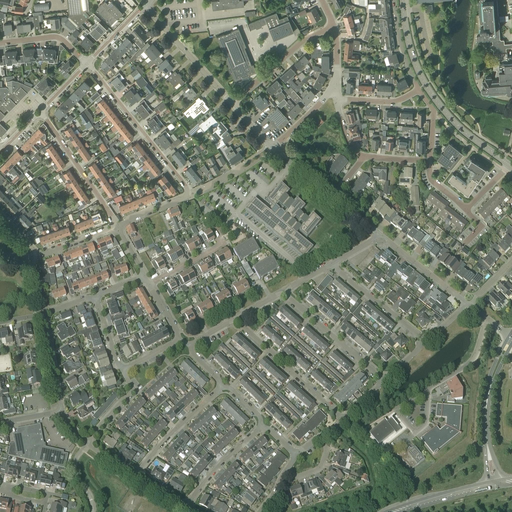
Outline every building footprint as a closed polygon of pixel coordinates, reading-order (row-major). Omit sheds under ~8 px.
[(66,0),(69,16),(79,26),(89,16),(85,11),(85,10),(89,10),(87,0),(66,0)] [(220,0),(221,2),(211,3),(212,9),(244,6),(243,0),(220,0)] [(344,5),(341,0),(332,0),(333,2),(334,2),(337,8),(344,5)] [(380,8),(389,7),(388,0),(380,0),(381,4),(375,4),(368,4),(368,8),(369,8),(376,8),(380,8)] [(511,56),(508,57),(508,53),(507,52),(506,48),(508,48),(508,44),(505,44),(504,41),(503,40),(501,40),(500,39),(499,28),(499,27),(500,25),(499,24),(499,22),(498,15),(497,0),(478,0),(481,35),(476,36),(477,36),(476,39),(477,39),(476,43),(481,44),(481,42),(492,41),(493,44),(491,45),(491,49),(493,49),(494,51),(493,52),(496,55),(497,55),(498,63),(495,63),(493,69),(497,70),(495,76),(496,77),(495,79),(492,79),(492,77),(485,78),(486,80),(483,80),(484,85),(486,85),(487,93),(500,92),(507,92),(507,91),(509,93),(511,93),(511,92),(511,56)] [(113,4),(111,1),(108,4),(105,1),(95,11),(110,25),(123,13),(114,3),(113,4)] [(13,5),(13,4),(10,3),(9,5),(8,4),(8,5),(2,4),(0,11),(7,12),(8,7),(11,8),(11,9),(12,9),(11,12),(15,13),(23,13),(23,7),(15,7),(15,5),(13,5)] [(425,13),(432,12),(432,5),(424,5),(425,13)] [(290,16),(299,12),(296,7),(292,9),(289,11),(287,6),(286,7),(290,16)] [(349,14),(351,10),(349,9),(350,8),(346,6),(343,12),(347,14),(347,13),(349,14)] [(369,8),(369,12),(379,12),(379,17),(390,16),(389,7),(380,8),(376,8),(369,8)] [(320,18),(315,8),(307,12),(305,10),(298,13),(300,17),(307,13),(312,22),(320,18)] [(276,13),(248,24),(251,30),(267,23),(273,40),(293,32),(287,16),(279,19),(276,13)] [(345,22),(357,19),(361,18),(360,15),(354,17),(353,14),(350,14),(343,16),(345,22)] [(24,31),(23,24),(20,24),(20,20),(17,20),(16,15),(13,16),(14,21),(16,20),(17,32),(24,31)] [(26,23),(23,24),(24,31),(31,30),(30,23),(34,23),(33,16),(29,17),(29,18),(26,19),(26,23)] [(76,26),(66,17),(63,17),(59,18),(46,19),(47,23),(51,23),(51,28),(60,27),(60,26),(63,26),(70,32),(76,26)] [(379,27),(391,25),(390,17),(382,18),(379,19),(379,23),(379,26),(379,27)] [(101,34),(106,29),(106,30),(107,29),(104,27),(105,24),(99,18),(97,20),(99,22),(94,27),(101,34)] [(347,28),(360,24),(359,21),(358,21),(357,19),(345,22),(347,28)] [(360,24),(347,28),(348,34),(355,31),(362,30),(364,23),(360,24)] [(12,32),(11,24),(4,25),(5,33),(9,32),(9,31),(12,31),(12,32)] [(101,34),(94,27),(92,25),(90,28),(91,30),(90,32),(87,29),(85,31),(88,34),(91,37),(93,36),(97,39),(96,38),(101,34),(102,34),(101,34)] [(382,34),(392,33),(391,25),(379,27),(380,31),(381,31),(381,34),(382,34)] [(141,49),(141,48),(145,44),(143,41),(147,38),(137,27),(132,32),(139,40),(136,43),(141,49)] [(245,43),(239,28),(231,31),(224,34),(216,37),(228,66),(227,66),(230,74),(231,74),(234,81),(241,78),(241,79),(250,76),(250,75),(250,76),(249,75),(256,72),(253,64),(251,65),(250,63),(251,63),(245,47),(244,47),(242,44),(245,43)] [(76,37),(81,33),(77,29),(72,34),(76,37)] [(371,33),(371,32),(366,31),(366,32),(363,39),(368,41),(371,33)] [(381,42),(393,41),(392,33),(382,34),(381,34),(382,38),(380,38),(381,42)] [(95,41),(91,37),(88,34),(80,42),(88,49),(93,43),(95,41)] [(122,42),(128,48),(133,43),(127,38),(122,42)] [(344,51),(352,52),(353,48),(359,49),(359,44),(360,41),(358,40),(354,40),(353,43),(345,42),(344,51)] [(393,41),(381,42),(382,45),(386,45),(386,49),(387,51),(382,52),(383,55),(389,54),(389,55),(392,54),(391,49),(394,48),(393,41)] [(124,52),(128,48),(122,42),(118,47),(124,52)] [(311,54),(324,52),(323,52),(323,49),(328,49),(328,42),(321,42),(321,48),(317,48),(316,46),(314,48),(310,48),(311,54)] [(149,54),(156,48),(152,43),(144,51),(141,48),(141,49),(132,58),(134,60),(144,52),(147,56),(148,55),(149,54)] [(119,57),(124,52),(118,47),(113,51),(119,57)] [(148,69),(154,63),(156,62),(154,59),(160,53),(156,48),(149,54),(148,55),(152,59),(145,66),(148,69)] [(39,61),(39,53),(35,54),(34,49),(29,50),(30,62),(30,61),(36,61),(39,61)] [(43,54),(39,53),(39,61),(43,61),(44,61),(44,60),(48,61),(48,62),(49,49),(44,49),(43,54)] [(57,63),(57,56),(55,55),(55,50),(49,49),(48,62),(54,63),(54,62),(57,63)] [(30,62),(29,50),(23,50),(23,55),(20,56),(21,63),(30,62)] [(18,63),(21,63),(20,56),(17,56),(17,51),(11,52),(12,61),(12,64),(18,63)] [(115,62),(119,57),(113,51),(109,56),(115,62)] [(297,51),(291,56),(296,62),(302,57),(297,51)] [(352,55),(352,52),(344,51),(344,59),(352,60),(358,61),(358,56),(352,55)] [(12,65),(12,64),(12,61),(11,52),(5,53),(5,58),(2,58),(3,65),(6,65),(7,66),(12,65)] [(321,62),(328,62),(328,55),(324,55),(324,52),(311,54),(311,58),(318,57),(321,57),(321,62)] [(389,54),(383,55),(383,57),(387,56),(388,56),(387,56),(390,64),(393,63),(394,66),(399,65),(396,54),(392,55),(392,54),(389,55),(389,54)] [(304,65),(304,64),(306,62),(309,60),(304,55),(299,60),(304,65)] [(110,66),(115,62),(109,56),(105,60),(110,66)] [(156,62),(154,63),(160,70),(162,68),(166,74),(173,68),(168,63),(169,62),(166,58),(159,65),(156,62)] [(74,64),(69,60),(65,63),(63,61),(57,67),(62,71),(64,69),(66,72),(68,70),(69,70),(72,68),(71,67),(74,64)] [(113,69),(110,66),(105,60),(100,65),(102,67),(100,69),(104,75),(110,69),(112,70),(113,69)] [(135,70),(137,68),(130,60),(128,62),(135,70)] [(299,69),(304,65),(299,60),(294,64),(299,69)] [(285,72),(290,77),(291,78),(292,77),(291,75),(295,73),(290,67),(285,72)] [(107,75),(110,78),(116,72),(113,69),(112,70),(107,75)] [(317,77),(316,79),(322,83),(326,75),(322,73),(323,72),(318,71),(316,71),(314,75),(317,77)] [(115,85),(121,81),(118,78),(122,75),(119,72),(113,77),(114,78),(111,80),(115,85)] [(289,85),(291,86),(294,83),(291,78),(290,77),(285,72),(280,76),(285,81),(287,80),(291,84),(289,85)] [(181,77),(178,73),(174,76),(172,74),(167,78),(169,81),(174,87),(179,82),(181,85),(184,83),(180,78),(181,77)] [(374,80),(375,74),(370,73),(370,79),(372,80),(371,85),(368,85),(368,83),(365,82),(364,92),(371,92),(371,88),(374,88),(375,80),(374,80)] [(42,83),(49,89),(53,85),(49,82),(51,80),(46,75),(44,77),(46,79),(42,83)] [(142,76),(135,81),(138,85),(141,82),(144,86),(147,83),(142,76)] [(393,86),(393,78),(388,78),(388,85),(384,85),(383,93),(390,93),(390,86),(393,86)] [(393,78),(393,86),(398,86),(400,90),(408,85),(405,79),(398,82),(396,78),(393,78)] [(0,135),(1,137),(7,130),(0,123),(0,120),(5,115),(2,112),(6,108),(9,111),(16,104),(13,101),(17,96),(20,99),(32,87),(12,79),(7,82),(7,87),(2,87),(2,81),(0,80),(0,135)] [(319,89),(322,83),(316,79),(312,86),(319,89)] [(355,86),(356,79),(350,79),(350,82),(347,81),(346,91),(353,91),(353,85),(355,86)] [(276,89),(281,85),(276,80),(271,84),(276,89)] [(44,94),(49,89),(42,83),(40,81),(38,83),(34,87),(39,92),(41,90),(44,94)] [(79,86),(85,92),(89,88),(84,81),(79,86)] [(121,81),(115,85),(119,90),(122,88),(123,89),(129,84),(127,81),(124,83),(123,82),(122,82),(121,81)] [(144,86),(149,93),(153,90),(148,83),(144,86)] [(279,92),(276,89),(271,84),(266,88),(271,94),(273,92),(278,97),(276,99),(278,101),(276,103),(277,104),(284,98),(279,92)] [(128,99),(134,94),(131,91),(135,88),(132,85),(126,90),(127,91),(124,94),(128,99)] [(296,93),(300,88),(297,85),(294,89),(291,92),(295,97),(298,95),(296,93)] [(80,97),(85,92),(79,86),(74,92),(80,97)] [(197,94),(191,88),(186,92),(185,91),(183,88),(172,98),(174,101),(182,94),(189,101),(197,94)] [(262,89),(261,93),(267,99),(270,96),(263,88),(262,89)] [(305,94),(310,99),(315,95),(310,90),(309,91),(306,89),(303,92),(304,93),(305,94)] [(91,103),(100,95),(97,91),(88,99),(91,103)] [(75,102),(80,97),(74,92),(69,97),(75,102)] [(306,104),(310,99),(305,94),(304,93),(303,92),(300,95),(303,97),(301,99),(306,104)] [(134,94),(128,99),(132,104),(135,101),(136,102),(142,97),(140,94),(136,97),(134,94)] [(264,101),(259,95),(253,100),(258,106),(262,102),(265,105),(268,102),(266,99),(264,101)] [(72,106),(75,102),(69,97),(64,102),(70,108),(73,111),(75,109),(72,106)] [(284,99),(284,98),(277,104),(281,109),(286,105),(288,107),(290,105),(287,101),(286,101),(284,99)] [(97,111),(106,104),(102,99),(97,103),(100,106),(95,110),(97,111)] [(136,108),(140,113),(145,108),(143,105),(146,102),(144,99),(138,104),(139,106),(136,108)] [(205,103),(202,99),(197,103),(196,101),(183,112),(186,116),(189,114),(190,115),(193,112),(196,115),(201,109),(204,112),(209,108),(205,103)] [(292,107),(297,113),(302,108),(297,103),(294,105),(289,99),(287,101),(290,105),(292,108),(292,107)] [(65,113),(70,108),(64,102),(59,107),(65,113)] [(165,104),(163,102),(154,109),(156,112),(159,109),(159,110),(165,105),(165,104)] [(105,113),(110,108),(106,104),(97,111),(98,113),(102,110),(105,113)] [(60,118),(65,113),(59,107),(54,112),(60,118)] [(292,117),(297,113),(292,107),(292,108),(287,112),(292,117)] [(104,121),(114,113),(110,108),(105,113),(107,116),(103,119),(101,121),(102,123),(104,121)] [(151,109),(148,111),(145,108),(140,113),(144,118),(147,115),(148,116),(153,112),(151,109)] [(278,129),(288,121),(277,108),(267,116),(278,129)] [(354,123),(360,122),(357,109),(351,110),(352,112),(346,113),(348,122),(352,121),(353,123),(354,123)] [(379,121),(380,111),(376,111),(376,110),(366,109),(366,118),(375,118),(375,121),(379,121)] [(395,119),(396,111),(390,111),(390,110),(384,110),(383,122),(387,123),(388,118),(391,118),(390,121),(395,121),(395,119)] [(112,122),(118,118),(114,113),(104,121),(106,123),(110,119),(112,122)] [(148,123),(151,127),(157,122),(154,119),(157,117),(155,114),(149,118),(150,120),(147,122),(148,123)] [(218,123),(218,122),(211,115),(200,125),(198,122),(187,131),(191,136),(201,127),(204,131),(212,124),(214,127),(215,125),(218,123)] [(312,133),(316,130),(325,122),(320,117),(311,125),(305,131),(301,135),(298,137),(301,140),(304,137),(310,132),(312,133)] [(112,130),(122,123),(118,118),(112,122),(115,125),(111,129),(112,130)] [(217,142),(222,139),(223,138),(221,135),(228,129),(220,121),(218,122),(218,123),(215,125),(217,128),(211,134),(217,142)] [(157,122),(151,127),(155,132),(158,130),(159,131),(165,126),(163,123),(159,126),(157,122)] [(169,126),(172,130),(177,126),(173,122),(169,126)] [(360,122),(354,123),(355,126),(348,128),(351,138),(353,137),(354,142),(361,140),(358,130),(359,130),(360,129),(361,127),(361,126),(361,124),(360,122)] [(68,135),(73,131),(71,127),(74,125),(73,123),(69,125),(70,126),(64,130),(68,135)] [(120,132),(126,128),(122,123),(112,130),(113,132),(118,129),(120,132)] [(44,133),(43,133),(38,128),(34,133),(43,141),(46,144),(48,143),(45,139),(46,138),(45,134),(44,133)] [(120,140),(129,132),(126,128),(120,132),(123,135),(119,138),(120,140)] [(164,135),(167,132),(165,130),(160,133),(161,135),(157,138),(161,143),(167,138),(164,135)] [(68,135),(71,140),(77,136),(81,134),(80,132),(77,134),(77,133),(75,134),(73,131),(68,135)] [(81,134),(77,136),(71,140),(75,145),(80,141),(78,138),(80,137),(82,136),(87,133),(85,131),(81,134)] [(129,132),(120,140),(121,142),(125,138),(128,142),(133,137),(129,132)] [(43,141),(34,133),(30,137),(35,142),(38,138),(39,139),(39,140),(42,143),(44,145),(46,144),(43,141)] [(382,135),(373,134),(371,147),(378,147),(378,143),(381,144),(382,141),(382,136),(382,135)] [(421,140),(419,140),(419,134),(416,134),(415,140),(416,140),(416,151),(424,152),(425,141),(426,141),(426,138),(421,137),(421,140)] [(225,144),(232,139),(230,135),(222,139),(225,144)] [(178,138),(174,141),(170,136),(167,138),(161,143),(165,148),(169,144),(170,145),(172,144),(174,147),(182,142),(178,138)] [(385,148),(392,149),(394,137),(390,136),(390,141),(387,140),(387,136),(382,136),(382,141),(386,141),(385,148)] [(35,142),(30,137),(25,141),(36,152),(38,150),(34,146),(33,144),(35,142)] [(406,150),(406,145),(407,140),(398,139),(397,145),(399,145),(398,150),(406,150)] [(36,152),(25,141),(21,146),(26,151),(29,148),(30,149),(32,151),(28,155),(30,158),(36,152)] [(78,150),(88,144),(86,142),(84,144),(83,145),(80,141),(75,145),(78,150)] [(103,147),(105,150),(107,149),(103,142),(98,145),(100,149),(103,147)] [(136,151),(141,147),(137,142),(132,146),(131,146),(128,149),(129,151),(133,147),(136,151)] [(438,155),(439,155),(436,159),(450,170),(463,155),(459,152),(459,151),(449,142),(446,146),(443,145),(438,155)] [(81,155),(87,152),(85,148),(86,147),(87,148),(89,146),(88,144),(78,150),(81,155)] [(47,151),(49,154),(55,150),(55,148),(54,146),(53,147),(51,145),(47,147),(46,146),(41,149),(44,153),(47,151)] [(197,154),(202,151),(197,145),(193,148),(197,154)] [(233,156),(236,161),(242,157),(240,153),(243,151),(239,146),(234,150),(230,145),(228,147),(229,149),(233,156)] [(135,159),(145,152),(141,147),(136,151),(139,155),(138,156),(137,155),(134,158),(135,159)] [(233,163),(236,161),(233,156),(229,149),(228,147),(224,150),(233,163)] [(172,155),(176,161),(182,156),(180,153),(183,150),(181,148),(178,150),(172,155)] [(13,155),(18,160),(22,156),(17,150),(17,151),(15,153),(14,153),(13,155)] [(49,161),(58,155),(55,150),(49,154),(51,157),(51,158),(50,157),(48,159),(49,161)] [(87,152),(81,155),(85,161),(91,157),(91,158),(95,155),(93,153),(90,156),(87,152)] [(143,161),(149,156),(145,152),(135,159),(139,164),(143,161)] [(38,161),(40,159),(41,158),(37,153),(31,158),(35,163),(38,160),(38,161)] [(14,165),(18,160),(13,155),(11,157),(9,160),(8,159),(14,165)] [(53,166),(62,160),(58,155),(49,161),(50,163),(53,161),(52,161),(53,160),(56,163),(53,165),(53,166)] [(143,169),(153,161),(149,156),(143,161),(147,164),(145,165),(142,167),(143,169)] [(182,156),(176,161),(180,166),(186,161),(185,159),(182,156)] [(193,165),(200,159),(198,156),(190,162),(193,165)] [(220,166),(226,163),(222,156),(216,159),(220,166)] [(336,161),(344,168),(343,167),(345,166),(348,162),(340,156),(336,161)] [(470,168),(474,170),(481,176),(489,169),(469,156),(464,163),(470,168)] [(12,166),(14,165),(8,159),(9,160),(6,162),(4,164),(12,172),(13,171),(14,169),(15,169),(12,166)] [(92,171),(98,167),(95,163),(98,161),(97,159),(94,161),(94,162),(88,166),(92,171)] [(62,160),(53,166),(57,172),(60,170),(60,169),(65,165),(62,160)] [(216,164),(214,160),(211,162),(212,166),(210,167),(211,169),(209,170),(211,174),(213,173),(214,173),(215,174),(217,173),(217,172),(219,171),(215,164),(216,164)] [(151,170),(156,166),(153,161),(143,169),(145,171),(148,168),(147,167),(148,166),(151,170)] [(341,171),(344,168),(336,161),(331,167),(339,174),(339,173),(341,171)] [(10,174),(11,173),(12,172),(4,164),(2,165),(3,166),(0,168),(2,170),(1,172),(4,176),(6,174),(6,173),(8,171),(10,174)] [(203,173),(201,171),(206,167),(204,164),(195,172),(189,177),(193,182),(199,177),(203,173)] [(156,166),(151,170),(154,174),(150,177),(152,179),(155,176),(155,175),(160,171),(156,166)] [(92,171),(95,176),(105,169),(104,168),(101,169),(102,170),(100,171),(98,167),(92,171)] [(189,177),(195,172),(191,167),(185,171),(189,177)] [(336,177),(339,174),(331,167),(326,173),(335,179),(334,179),(336,177)] [(386,182),(387,169),(375,168),(375,174),(379,174),(379,181),(386,182)] [(99,181),(105,177),(102,174),(106,171),(105,169),(95,176),(99,181)] [(67,179),(73,175),(69,170),(63,174),(63,173),(59,175),(63,181),(67,179)] [(412,179),(412,170),(405,170),(405,173),(405,174),(400,174),(400,183),(404,183),(405,179),(408,179),(409,184),(411,184),(411,179),(412,179)] [(473,172),(465,183),(452,173),(447,180),(467,196),(478,179),(478,178),(479,179),(481,176),(474,170),(473,172)] [(358,180),(366,186),(371,180),(363,174),(360,177),(361,178),(361,179),(360,178),(358,180)] [(64,189),(76,180),(73,175),(67,179),(69,183),(68,183),(67,183),(62,186),(64,188),(64,189)] [(162,184),(167,180),(163,175),(158,180),(162,184)] [(107,181),(105,177),(99,181),(102,186),(112,180),(111,178),(108,179),(109,180),(107,181)] [(74,189),(79,185),(76,180),(64,189),(64,188),(58,192),(57,193),(58,194),(59,193),(60,195),(65,192),(64,191),(70,187),(70,186),(71,185),(74,189)] [(106,191),(112,187),(109,184),(110,183),(111,183),(113,182),(112,180),(102,186),(106,191)] [(165,189),(171,184),(167,180),(162,184),(165,189)] [(362,192),(366,186),(358,180),(356,183),(357,184),(356,185),(355,184),(354,185),(362,192)] [(171,184),(165,189),(169,194),(175,189),(171,184)] [(293,203),(291,201),(285,197),(289,192),(281,184),(267,201),(272,206),(268,211),(254,199),(245,210),(262,225),(262,224),(264,226),(264,227),(284,243),(287,245),(286,245),(303,259),(313,248),(296,234),(299,231),(306,239),(321,222),(312,214),(307,220),(299,213),(305,207),(297,199),(293,203)] [(11,189),(12,188),(14,187),(12,185),(3,193),(0,190),(0,199),(5,195),(8,192),(11,189)] [(74,197),(83,190),(79,185),(74,189),(76,193),(75,193),(74,193),(72,195),(74,197)] [(357,197),(362,192),(354,185),(351,188),(352,189),(352,190),(351,190),(349,191),(357,197)] [(112,187),(106,191),(110,196),(115,192),(116,193),(119,191),(118,189),(114,191),(112,187)] [(156,191),(155,189),(154,187),(150,189),(152,193),(148,195),(150,201),(156,199),(153,192),(155,191),(156,191)] [(150,201),(148,195),(143,196),(143,195),(143,194),(141,188),(138,189),(144,203),(150,201)] [(139,206),(144,203),(138,189),(136,190),(140,198),(136,199),(139,206)] [(81,199),(86,195),(83,190),(74,197),(75,198),(77,197),(77,196),(78,195),(80,199),(81,199)] [(496,195),(505,204),(506,204),(504,201),(506,199),(508,201),(510,199),(508,197),(501,190),(496,195)] [(418,192),(411,192),(412,208),(413,208),(414,212),(419,212),(419,207),(420,207),(418,192)] [(432,205),(439,197),(433,193),(427,200),(431,203),(429,206),(431,208),(433,205),(432,205)] [(0,200),(4,205),(9,199),(5,195),(0,199),(0,200)] [(90,200),(86,195),(81,199),(83,203),(80,205),(81,207),(85,205),(84,204),(90,200)] [(504,206),(505,204),(496,195),(491,200),(501,209),(501,208),(499,206),(501,203),(504,206)] [(139,206),(136,199),(132,201),(131,199),(132,199),(131,196),(129,197),(133,208),(139,206)] [(128,201),(129,202),(125,204),(127,210),(133,208),(129,197),(126,198),(128,201)] [(437,209),(444,201),(439,197),(432,205),(433,205),(436,207),(434,210),(436,212),(438,209),(437,209)] [(385,207),(386,206),(382,203),(383,201),(379,198),(374,204),(377,207),(375,210),(380,214),(385,207)] [(8,209),(13,204),(9,199),(4,205),(8,209)] [(499,210),(501,209),(491,200),(487,204),(496,214),(497,213),(494,211),(497,208),(499,210)] [(447,207),(449,205),(444,201),(437,209),(438,209),(441,211),(437,216),(440,218),(442,215),(441,215),(447,207)] [(127,210),(125,204),(120,206),(119,202),(117,203),(118,206),(119,206),(122,213),(127,210)] [(13,204),(8,209),(13,214),(16,211),(18,213),(22,209),(20,207),(18,209),(13,204)] [(62,204),(55,209),(58,214),(65,209),(62,204)] [(495,215),(496,214),(487,204),(482,209),(491,218),(492,218),(489,215),(492,212),(495,215)] [(27,218),(30,215),(33,212),(37,209),(34,206),(27,212),(24,208),(21,211),(23,213),(17,218),(22,223),(27,218)] [(390,211),(385,207),(380,214),(379,215),(384,219),(387,216),(390,218),(395,212),(391,209),(390,211)] [(452,211),(447,207),(441,215),(442,215),(445,218),(442,220),(445,222),(447,220),(446,219),(452,211)] [(167,212),(168,215),(165,216),(167,221),(170,220),(171,224),(169,224),(171,228),(173,227),(176,233),(181,231),(180,230),(184,229),(182,223),(178,224),(175,218),(180,216),(177,208),(167,212)] [(490,220),(491,218),(482,209),(477,214),(484,221),(488,217),(490,220)] [(92,217),(94,224),(100,221),(98,215),(98,214),(97,211),(95,212),(96,216),(92,217)] [(451,223),(457,216),(452,211),(446,219),(447,220),(450,222),(448,225),(450,226),(452,224),(451,223)] [(402,221),(402,220),(398,217),(399,215),(395,212),(390,218),(393,221),(391,224),(396,228),(396,227),(402,221)] [(94,224),(92,217),(89,219),(87,214),(85,215),(89,226),(94,224)] [(83,228),(89,226),(85,215),(82,216),(83,219),(84,219),(85,220),(81,222),(83,228)] [(454,230),(462,220),(457,216),(451,223),(452,224),(455,226),(453,229),(454,230)] [(31,222),(27,218),(22,223),(26,227),(31,222)] [(83,228),(81,222),(76,224),(75,220),(72,221),(74,225),(75,224),(77,231),(83,228)] [(408,229),(413,223),(412,224),(408,221),(407,223),(402,220),(402,221),(396,227),(401,231),(404,228),(407,231),(408,229)] [(462,220),(454,230),(455,231),(457,228),(460,230),(458,233),(460,234),(462,232),(462,231),(468,224),(462,220)] [(63,228),(65,235),(71,233),(68,226),(69,226),(68,222),(66,223),(67,227),(63,228)] [(413,241),(419,233),(418,233),(413,229),(416,226),(413,223),(408,229),(411,232),(407,237),(413,241)] [(41,224),(35,226),(37,231),(40,230),(40,232),(41,231),(42,234),(43,234),(44,235),(39,237),(35,238),(37,243),(41,242),(42,243),(47,241),(45,235),(44,230),(43,231),(41,224)] [(53,239),(59,237),(57,230),(54,224),(52,225),(54,230),(55,230),(55,231),(51,233),(53,239)] [(60,237),(62,236),(65,235),(63,228),(58,230),(58,228),(57,225),(57,226),(55,226),(59,237),(60,237)] [(136,237),(134,234),(136,234),(133,227),(126,229),(129,236),(130,236),(132,239),(136,237)] [(53,239),(51,233),(47,234),(46,233),(47,232),(46,230),(44,230),(45,235),(47,241),(53,239)] [(214,241),(213,240),(214,240),(209,231),(203,235),(204,235),(201,236),(204,242),(207,241),(208,243),(211,242),(211,243),(214,241)] [(511,241),(510,239),(511,237),(511,236),(507,231),(505,234),(507,237),(502,241),(503,242),(509,248),(511,244),(511,241)] [(425,243),(430,237),(427,234),(424,237),(419,233),(413,241),(413,240),(419,245),(422,241),(425,243)] [(429,254),(436,246),(435,247),(430,243),(435,236),(432,234),(430,237),(425,243),(428,245),(424,250),(429,254)] [(190,241),(196,250),(198,249),(198,250),(201,248),(200,248),(201,247),(200,245),(203,243),(199,237),(196,239),(196,238),(190,241)] [(104,241),(106,248),(112,245),(113,248),(119,246),(117,243),(114,239),(110,240),(109,239),(104,241)] [(241,261),(259,251),(252,239),(235,249),(241,261)] [(137,251),(143,248),(140,240),(134,243),(137,251)] [(100,250),(106,248),(104,241),(98,243),(100,250)] [(194,252),(196,250),(190,241),(184,244),(185,245),(182,247),(186,253),(189,251),(190,254),(191,253),(191,254),(194,252)] [(510,249),(509,248),(503,242),(498,247),(495,244),(493,245),(492,246),(498,252),(500,249),(505,254),(510,249)] [(487,257),(495,264),(494,263),(499,258),(495,254),(498,252),(492,246),(493,245),(491,244),(489,245),(491,247),(489,249),(492,252),(487,257)] [(86,248),(89,254),(95,252),(92,245),(86,248)] [(442,256),(446,250),(443,248),(441,250),(436,246),(429,254),(430,254),(436,258),(439,254),(442,256)] [(172,251),(178,261),(180,259),(180,260),(183,259),(182,258),(183,257),(182,256),(185,255),(181,247),(178,249),(178,248),(172,251)] [(83,257),(89,254),(86,248),(81,250),(83,257)] [(78,259),(83,257),(81,250),(75,252),(78,262),(79,261),(78,259)] [(221,253),(227,263),(232,260),(231,259),(234,257),(231,251),(228,253),(227,250),(226,251),(225,250),(223,251),(223,252),(221,253)] [(385,262),(391,254),(386,250),(384,253),(381,250),(375,258),(379,261),(381,259),(385,262)] [(446,268),(453,259),(452,259),(452,260),(447,256),(449,253),(446,250),(442,256),(445,258),(441,263),(446,268)] [(176,262),(178,261),(172,251),(166,254),(167,255),(164,257),(168,263),(171,261),(172,264),(173,263),(173,264),(176,263),(176,262)] [(73,264),(78,262),(75,252),(69,254),(73,263),(73,264)] [(221,266),(227,263),(221,253),(219,254),(218,254),(216,255),(216,256),(215,256),(217,259),(214,261),(217,267),(220,265),(221,266)] [(70,264),(73,263),(69,254),(63,257),(66,263),(69,262),(70,264)] [(391,272),(397,264),(394,262),(396,260),(391,255),(392,255),(391,254),(385,262),(386,262),(385,263),(390,267),(388,269),(391,272)] [(259,280),(279,269),(272,257),(253,268),(259,280)] [(490,269),(495,264),(487,257),(488,257),(485,260),(484,258),(482,261),(480,259),(477,262),(482,267),(485,264),(490,269)] [(54,267),(60,265),(58,258),(52,260),(54,267)] [(167,263),(163,258),(160,259),(160,258),(151,263),(156,272),(159,270),(159,271),(160,271),(161,271),(163,270),(163,269),(165,268),(164,265),(167,263)] [(458,269),(463,263),(460,261),(458,264),(453,259),(446,268),(447,267),(452,271),(456,267),(458,269)] [(55,269),(54,267),(52,260),(46,263),(47,265),(44,266),(46,271),(52,268),(52,271),(55,270),(55,269)] [(203,264),(208,273),(214,270),(213,269),(216,267),(213,261),(210,263),(209,260),(208,261),(207,260),(205,262),(203,264)] [(463,281),(469,273),(463,269),(466,266),(463,263),(458,269),(461,271),(457,277),(463,281)] [(203,276),(208,273),(203,264),(201,265),(200,264),(198,265),(198,266),(197,267),(199,269),(196,271),(199,277),(202,275),(203,276)] [(402,276),(408,268),(408,269),(402,264),(400,267),(397,264),(391,272),(395,275),(397,272),(402,276)] [(116,277),(122,275),(118,265),(115,266),(116,269),(113,270),(116,277)] [(118,265),(122,275),(128,273),(125,266),(122,267),(121,265),(118,266),(118,265)] [(249,265),(245,266),(250,277),(254,275),(252,270),(251,270),(249,265)] [(362,278),(369,284),(375,277),(377,279),(381,274),(382,274),(378,270),(375,268),(372,272),(371,274),(365,269),(365,270),(362,272),(362,273),(364,275),(362,278)] [(409,285),(414,277),(412,275),(414,272),(408,268),(402,276),(407,279),(405,282),(409,285)] [(185,274),(190,283),(196,280),(195,279),(198,277),(195,271),(192,273),(191,271),(190,271),(189,270),(187,272),(187,273),(185,274)] [(100,275),(103,282),(108,280),(106,273),(100,275)] [(464,280),(469,284),(472,280),(475,283),(480,277),(477,274),(476,276),(473,274),(472,275),(469,273),(463,281),(464,280)] [(185,287),(190,283),(185,274),(183,275),(182,274),(180,276),(178,278),(179,280),(178,281),(181,287),(182,287),(183,288),(182,289),(183,291),(186,289),(185,287)] [(381,274),(377,279),(379,281),(374,288),(380,293),(383,289),(384,290),(388,285),(384,282),(383,284),(379,281),(384,276),(381,274)] [(97,284),(103,282),(100,275),(94,278),(97,284)] [(418,289),(425,281),(419,277),(417,279),(414,277),(409,285),(412,287),(414,285),(419,288),(418,289)] [(91,287),(97,284),(94,278),(89,280),(91,287)] [(76,282),(77,284),(80,291),(85,289),(83,282),(82,280),(76,282)] [(85,289),(91,287),(89,280),(83,282),(85,289)] [(238,283),(243,293),(245,292),(246,293),(249,291),(248,290),(249,290),(247,287),(250,286),(247,280),(244,281),(243,280),(238,283)] [(337,289),(341,284),(336,280),(331,287),(333,289),(333,290),(335,291),(337,289)] [(174,283),(173,281),(170,282),(170,281),(167,283),(167,284),(168,287),(165,288),(169,296),(178,290),(177,289),(180,288),(177,282),(174,283)] [(424,299),(430,291),(428,289),(430,286),(424,282),(425,281),(418,289),(423,293),(421,296),(419,299),(422,302),(425,299),(424,299)] [(241,294),(243,293),(238,283),(232,286),(233,288),(230,289),(233,295),(236,294),(238,296),(239,296),(239,297),(242,295),(241,294)] [(508,288),(503,283),(498,289),(505,296),(505,295),(509,298),(511,295),(509,291),(510,290),(511,291),(511,290),(511,286),(510,285),(508,288)] [(74,293),(80,291),(77,284),(72,286),(71,284),(67,285),(69,291),(72,289),(74,293)] [(341,294),(346,288),(341,284),(337,289),(340,291),(333,298),(335,300),(338,297),(341,294)] [(346,297),(350,292),(346,288),(341,294),(342,296),(343,295),(346,297)] [(57,291),(60,298),(66,296),(63,289),(57,291)] [(405,295),(406,294),(400,289),(395,294),(392,292),(386,298),(393,305),(399,298),(401,300),(405,295)] [(54,291),(55,292),(49,295),(51,299),(53,298),(54,301),(60,298),(57,291),(57,290),(54,291)] [(139,299),(145,295),(142,290),(135,294),(139,299)] [(226,292),(225,290),(220,293),(226,303),(227,302),(228,303),(231,301),(230,301),(233,299),(231,297),(232,296),(229,290),(226,292)] [(317,299),(319,296),(313,291),(308,296),(305,299),(306,300),(307,302),(311,306),(317,299)] [(436,302),(441,294),(441,295),(435,291),(433,293),(430,291),(424,299),(425,299),(428,301),(430,299),(435,303),(436,302)] [(122,292),(110,296),(112,303),(106,305),(109,311),(117,308),(115,303),(117,302),(116,300),(124,297),(122,292)] [(350,301),(355,295),(350,292),(346,297),(350,301)] [(223,304),(226,303),(220,293),(220,294),(220,295),(215,298),(214,295),(210,297),(215,306),(218,304),(220,306),(221,306),(221,307),(224,305),(223,304)] [(506,300),(498,293),(496,295),(493,297),(491,295),(487,299),(495,307),(498,304),(500,304),(502,306),(505,304),(503,302),(506,300)] [(441,294),(436,302),(440,306),(438,308),(442,311),(448,304),(445,301),(447,299),(441,294)] [(142,304),(148,301),(145,295),(139,299),(142,304)] [(355,305),(349,312),(351,314),(360,303),(358,301),(360,299),(355,295),(350,301),(355,305)] [(316,310),(322,303),(317,299),(319,296),(317,299),(311,306),(316,310)] [(398,308),(406,315),(415,303),(410,299),(406,304),(403,302),(398,308)] [(202,304),(208,313),(209,312),(210,313),(213,312),(212,311),(213,310),(212,308),(214,306),(211,300),(203,305),(202,304)] [(145,310),(151,306),(148,301),(142,304),(144,308),(141,309),(142,311),(145,310)] [(320,313),(326,307),(322,303),(316,310),(320,313)] [(205,315),(208,313),(202,304),(196,307),(197,308),(194,310),(197,316),(200,314),(202,317),(203,316),(203,317),(206,315),(205,315)] [(359,313),(360,312),(364,316),(366,315),(366,314),(372,307),(367,304),(363,309),(360,306),(356,311),(359,313)] [(85,323),(93,321),(91,314),(86,315),(85,312),(83,306),(76,309),(78,314),(79,314),(81,319),(83,318),(85,323)] [(148,315),(154,311),(151,306),(145,310),(148,315)] [(282,318),(288,311),(286,310),(287,309),(284,307),(283,307),(278,313),(281,315),(280,317),(282,318)] [(325,317),(333,309),(331,307),(329,309),(326,307),(320,313),(325,317)] [(370,318),(376,311),(372,307),(366,314),(366,315),(370,318)] [(117,320),(125,317),(123,312),(119,313),(117,308),(109,311),(111,318),(116,316),(117,320)] [(427,326),(430,323),(423,315),(427,312),(424,308),(416,315),(419,318),(416,321),(421,327),(420,327),(422,329),(425,327),(424,326),(426,325),(427,326)] [(330,321),(335,314),(333,312),(334,310),(333,309),(325,317),(330,321)] [(62,321),(71,317),(69,311),(60,315),(62,321)] [(154,311),(148,315),(151,320),(158,317),(154,311)] [(196,316),(193,311),(190,312),(189,311),(181,316),(186,325),(189,323),(189,324),(190,323),(190,324),(193,323),(193,322),(195,321),(194,318),(196,316)] [(287,321),(293,314),(291,312),(289,313),(288,311),(282,318),(284,320),(285,319),(287,321)] [(375,322),(381,315),(376,311),(370,318),(375,322)] [(297,319),(295,318),(296,317),(293,314),(287,321),(290,323),(288,326),(290,327),(297,319)] [(335,314),(330,321),(334,325),(340,318),(335,314)] [(355,323),(357,321),(349,315),(346,319),(349,322),(351,320),(355,323),(355,322),(355,323)] [(380,326),(385,319),(381,315),(375,322),(380,326)] [(115,331),(126,327),(124,322),(127,321),(125,317),(117,320),(118,323),(113,324),(115,331)] [(297,319),(290,327),(291,329),(293,327),(296,329),(301,323),(302,324),(302,322),(299,320),(298,320),(297,319)] [(384,330),(390,323),(385,319),(380,326),(384,330)] [(83,335),(92,332),(91,329),(95,327),(93,321),(85,323),(86,328),(84,329),(85,331),(81,332),(82,335),(83,335)] [(390,337),(388,335),(395,327),(390,323),(384,330),(387,332),(385,335),(381,340),(381,341),(384,343),(385,342),(390,337)] [(71,327),(67,329),(63,324),(56,328),(60,333),(57,335),(61,342),(69,337),(70,338),(76,334),(72,329),(75,327),(74,325),(71,327)] [(160,332),(164,340),(169,337),(165,329),(164,330),(161,324),(157,326),(160,332)] [(345,335),(350,328),(346,324),(340,331),(345,335)] [(26,337),(32,336),(30,326),(21,327),(21,329),(17,330),(18,335),(20,345),(23,345),(22,340),(27,339),(26,337)] [(123,339),(124,339),(129,337),(126,327),(115,331),(118,338),(122,336),(123,339)] [(265,337),(270,331),(266,327),(261,333),(265,337)] [(306,338),(311,332),(306,328),(301,334),(306,338)] [(355,332),(357,330),(354,328),(353,330),(350,328),(345,335),(349,339),(355,332)] [(0,331),(2,340),(2,343),(5,342),(6,344),(13,343),(11,334),(7,334),(7,330),(0,331)] [(270,341),(275,335),(270,331),(265,337),(270,341)] [(91,343),(100,340),(98,333),(93,335),(92,332),(83,335),(84,339),(86,338),(88,344),(91,343)] [(159,342),(164,340),(160,332),(155,334),(159,342)] [(310,341),(315,336),(311,332),(306,338),(310,341)] [(360,336),(355,332),(349,339),(354,343),(360,336)] [(154,345),(159,342),(155,334),(150,337),(154,345)] [(392,335),(385,342),(391,349),(396,344),(401,349),(407,343),(400,336),(398,338),(394,334),(392,335)] [(236,345),(242,339),(237,335),(232,341),(236,345)] [(279,339),(281,337),(279,336),(278,338),(275,335),(270,341),(274,345),(279,339)] [(315,345),(320,340),(315,336),(310,341),(315,345)] [(358,347),(366,338),(364,336),(362,338),(360,336),(354,343),(358,347)] [(150,347),(154,345),(150,337),(145,339),(150,347)] [(363,350),(369,343),(366,341),(368,339),(366,338),(358,347),(363,350)] [(145,350),(150,347),(145,339),(140,342),(145,350)] [(241,349),(246,343),(242,339),(236,345),(241,349)] [(284,343),(279,339),(274,345),(279,349),(284,343)] [(93,353),(99,351),(98,348),(102,347),(100,340),(91,343),(88,349),(92,351),(93,353)] [(320,340),(315,345),(318,348),(316,350),(317,351),(324,344),(323,342),(320,340)] [(127,346),(133,356),(138,353),(141,351),(136,342),(127,346)] [(245,353),(251,347),(246,343),(241,349),(245,353)] [(369,343),(363,350),(368,354),(374,347),(369,343)] [(324,353),(329,347),(324,344),(317,351),(319,353),(321,351),(324,353)] [(69,350),(67,346),(60,350),(64,357),(68,354),(69,356),(73,354),(74,356),(81,352),(78,347),(73,350),(71,348),(69,350)] [(127,359),(133,356),(127,346),(126,347),(127,349),(122,351),(127,359)] [(288,357),(293,351),(287,346),(283,349),(283,350),(284,349),(286,351),(284,353),(288,357)] [(250,357),(255,351),(251,347),(245,353),(250,357)] [(383,353),(379,348),(375,352),(382,359),(383,358),(387,362),(392,356),(386,350),(383,353)] [(34,358),(36,358),(35,351),(28,352),(29,356),(27,356),(27,359),(24,360),(25,366),(28,366),(35,365),(34,358)] [(104,353),(100,354),(99,351),(93,353),(95,358),(96,357),(98,363),(107,360),(104,353)] [(255,351),(250,357),(255,362),(260,356),(255,351)] [(292,361),(297,355),(293,351),(288,357),(292,361)] [(334,362),(339,356),(334,352),(329,358),(334,362)] [(217,364),(223,358),(218,354),(213,360),(217,364)] [(297,365),(302,359),(297,355),(292,361),(297,365)] [(338,366),(343,360),(339,356),(334,362),(338,366)] [(312,357),(311,359),(315,362),(312,365),(314,367),(319,362),(312,357)] [(222,368),(230,360),(228,358),(225,361),(223,358),(217,364),(222,368)] [(263,369),(269,363),(264,359),(259,365),(263,369)] [(301,369),(306,363),(302,359),(297,365),(301,369)] [(100,373),(106,371),(105,368),(109,366),(107,360),(96,363),(100,373)] [(183,375),(191,367),(189,364),(189,363),(186,360),(180,367),(184,371),(181,373),(183,375)] [(225,373),(231,367),(229,365),(232,362),(230,360),(222,368),(223,370),(223,371),(225,373)] [(340,369),(342,370),(348,364),(343,360),(338,366),(341,368),(340,369)] [(83,368),(78,361),(73,365),(71,362),(63,366),(65,369),(65,370),(67,374),(68,374),(72,372),(73,372),(74,371),(75,372),(83,368)] [(268,373),(273,367),(269,363),(263,369),(268,373)] [(306,363),(301,369),(306,373),(311,367),(306,363)] [(347,374),(352,368),(348,364),(342,370),(344,372),(345,371),(347,374)] [(230,376),(238,368),(236,366),(234,369),(231,367),(225,373),(227,375),(229,375),(230,376)] [(191,378),(197,371),(194,369),(191,367),(183,375),(185,376),(187,374),(191,378)] [(272,377),(278,371),(273,367),(268,373),(270,376),(268,378),(270,380),(272,377)] [(238,368),(230,376),(235,381),(240,375),(238,373),(240,370),(238,368)] [(35,373),(35,369),(26,371),(27,380),(31,380),(32,385),(41,384),(39,372),(35,373)] [(175,383),(179,387),(181,385),(177,381),(178,380),(175,377),(177,376),(172,370),(167,374),(172,380),(175,383)] [(105,382),(114,379),(111,372),(107,374),(106,371),(100,373),(101,377),(103,377),(105,382)] [(197,383),(202,378),(200,375),(200,374),(197,371),(191,378),(194,381),(192,383),(194,385),(193,386),(196,383),(197,383)] [(277,382),(282,376),(278,371),(272,377),(277,382)] [(315,381),(320,375),(315,372),(310,377),(315,381)] [(355,378),(362,386),(367,380),(360,373),(355,378)] [(172,380),(167,374),(163,378),(168,384),(172,380)] [(319,385),(324,379),(320,375),(315,381),(319,385)] [(248,384),(249,384),(250,382),(244,376),(239,382),(240,383),(239,385),(241,387),(241,388),(242,389),(243,389),(248,384)] [(282,376),(277,382),(282,386),(287,380),(282,376)] [(85,384),(85,383),(81,377),(75,380),(73,377),(65,381),(69,388),(74,385),(75,387),(77,386),(78,388),(83,385),(85,384)] [(163,388),(168,384),(163,378),(158,382),(163,388)] [(196,383),(193,386),(196,389),(201,394),(203,391),(199,387),(200,386),(202,389),(208,382),(205,379),(205,380),(202,378),(197,383),(196,383)] [(357,391),(362,386),(355,378),(350,383),(357,391)] [(451,394),(462,391),(462,390),(455,378),(450,381),(438,388),(443,394),(449,390),(450,392),(451,394)] [(115,386),(116,386),(114,379),(105,382),(107,387),(105,388),(107,393),(110,392),(113,390),(116,390),(115,386)] [(324,389),(331,381),(328,379),(327,381),(324,379),(319,385),(324,389)] [(328,393),(331,390),(334,392),(338,388),(335,385),(333,387),(331,385),(333,383),(331,381),(324,389),(325,390),(325,392),(327,394),(328,393)] [(159,392),(163,388),(158,382),(154,386),(159,392)] [(290,393),(296,388),(291,383),(286,389),(290,393)] [(351,396),(357,391),(350,383),(344,388),(351,396)] [(253,388),(249,384),(248,384),(243,389),(247,393),(253,388)] [(154,396),(159,392),(154,386),(149,390),(154,396)] [(252,397),(257,392),(253,388),(247,393),(252,397)] [(295,397),(300,392),(296,388),(290,393),(295,397)] [(346,401),(351,396),(344,388),(339,393),(346,401)] [(149,400),(154,396),(149,390),(144,394),(149,400)] [(188,395),(193,401),(198,396),(193,391),(188,395)] [(462,391),(451,394),(451,397),(447,397),(447,403),(454,403),(454,400),(462,400),(462,391)] [(84,392),(78,396),(76,392),(68,397),(74,406),(79,403),(78,402),(80,401),(83,404),(91,399),(94,398),(92,392),(86,396),(84,392)] [(261,396),(264,393),(262,392),(259,394),(257,392),(252,397),(256,401),(261,396)] [(299,402),(305,396),(300,392),(295,397),(299,401),(299,402)] [(341,406),(346,401),(339,393),(334,398),(341,406)] [(0,406),(8,405),(7,399),(8,399),(8,395),(1,397),(2,400),(0,400),(0,406)] [(189,405),(193,401),(188,395),(184,399),(189,405)] [(265,400),(261,396),(256,401),(260,406),(265,400)] [(304,406),(309,400),(305,396),(299,402),(299,401),(298,403),(300,405),(302,404),(304,406)] [(78,414),(80,419),(81,418),(82,419),(91,413),(93,412),(90,408),(87,410),(84,406),(85,406),(86,406),(93,402),(94,401),(94,398),(91,399),(83,404),(84,407),(77,411),(79,414),(78,414)] [(136,403),(141,408),(145,404),(140,399),(136,403)] [(185,409),(189,405),(184,399),(179,403),(185,409)] [(225,411),(231,406),(228,403),(229,402),(226,399),(220,406),(225,411)] [(298,411),(297,413),(303,419),(314,409),(311,407),(314,404),(309,400),(304,406),(307,408),(306,410),(307,411),(303,416),(298,411)] [(180,413),(175,408),(171,412),(167,408),(169,406),(165,402),(163,404),(176,417),(180,413)] [(137,413),(141,408),(136,403),(132,408),(137,413)] [(180,413),(185,409),(179,403),(175,408),(180,413)] [(268,415),(274,409),(270,404),(268,403),(264,407),(266,409),(265,410),(266,411),(265,412),(268,415)] [(0,412),(4,412),(4,413),(5,415),(16,413),(15,408),(10,409),(10,404),(8,405),(0,406),(0,412)] [(174,419),(176,417),(163,404),(161,405),(165,410),(164,410),(168,414),(166,416),(171,422),(172,423),(175,420),(174,419)] [(459,433),(461,407),(436,405),(435,418),(446,418),(445,426),(439,431),(436,427),(427,434),(426,434),(420,439),(434,456),(438,453),(437,452),(459,433)] [(231,417),(237,410),(234,407),(233,408),(231,406),(225,411),(224,413),(223,414),(225,415),(227,413),(231,417)] [(133,417),(137,413),(132,408),(127,412),(133,417)] [(206,413),(211,418),(216,414),(211,408),(207,412),(206,413)] [(273,418),(281,410),(279,408),(277,411),(274,409),(268,415),(271,418),(272,417),(273,418)] [(234,424),(242,416),(239,414),(240,413),(237,410),(231,417),(235,420),(232,423),(234,424)] [(278,422),(283,417),(280,415),(283,412),(281,410),(273,418),(278,422)] [(157,417),(159,415),(155,411),(149,418),(151,420),(153,417),(156,420),(158,418),(157,417)] [(314,416),(321,423),(326,418),(319,411),(314,416)] [(129,422),(133,417),(127,412),(123,417),(129,422)] [(207,422),(211,418),(206,413),(202,417),(207,422)] [(242,416),(234,424),(236,426),(238,423),(242,427),(248,421),(245,418),(244,419),(242,416)] [(316,428),(321,423),(314,416),(309,421),(316,428)] [(124,426),(129,422),(123,417),(119,421),(124,426)] [(207,422),(202,417),(197,421),(202,427),(202,426),(207,422)] [(282,426),(287,421),(283,417),(278,422),(282,426)] [(400,430),(391,419),(387,422),(385,420),(369,433),(378,445),(394,432),(396,434),(400,430)] [(228,434),(233,439),(238,435),(234,431),(236,429),(227,420),(221,426),(221,425),(220,426),(223,429),(223,428),(225,431),(230,427),(233,430),(228,434)] [(120,431),(124,426),(119,421),(115,426),(120,431)] [(157,426),(162,431),(167,426),(161,421),(157,426)] [(198,431),(202,427),(197,421),(193,425),(198,431)] [(287,421),(282,426),(286,431),(291,425),(287,421)] [(311,433),(316,428),(309,421),(304,426),(302,424),(311,433)] [(311,433),(302,424),(297,429),(304,437),(309,432),(311,433)] [(8,456),(42,463),(45,464),(55,466),(57,467),(65,468),(68,454),(44,449),(40,425),(17,429),(17,433),(12,434),(14,444),(9,444),(10,448),(8,456)] [(193,435),(198,431),(193,425),(188,429),(193,435)] [(158,435),(162,431),(157,426),(153,430),(158,435)] [(299,442),(304,437),(297,429),(292,434),(299,442)] [(154,440),(158,435),(153,430),(149,435),(154,440)] [(116,442),(120,436),(116,433),(111,440),(107,437),(103,442),(105,444),(104,444),(105,444),(108,446),(108,445),(113,448),(112,449),(117,443),(116,442)] [(229,444),(233,439),(228,434),(224,438),(229,444)] [(150,444),(154,440),(149,435),(144,439),(150,444)] [(178,439),(184,444),(186,446),(190,442),(192,443),(194,441),(190,437),(188,439),(182,435),(178,439)] [(199,445),(201,443),(201,442),(202,440),(198,436),(194,440),(199,445)] [(224,448),(229,444),(224,438),(219,442),(224,448)] [(262,448),(262,447),(267,443),(262,438),(257,442),(262,448)] [(146,449),(150,444),(144,439),(140,444),(146,449)] [(180,449),(184,444),(178,439),(174,444),(182,451),(180,449)] [(220,452),(224,448),(219,442),(215,447),(220,452)] [(269,455),(265,450),(262,447),(262,448),(257,442),(253,446),(258,452),(260,449),(267,457),(269,455)] [(130,462),(134,457),(129,453),(129,452),(125,449),(127,446),(124,444),(120,450),(123,452),(120,455),(130,462)] [(180,453),(182,451),(174,444),(170,448),(178,455),(176,453),(178,451),(180,453)] [(253,456),(258,452),(253,446),(248,450),(253,456)] [(215,457),(220,452),(215,447),(210,451),(215,457)] [(424,459),(415,447),(410,449),(409,450),(408,450),(396,454),(405,464),(406,463),(409,467),(408,468),(410,471),(424,459)] [(174,460),(178,455),(170,448),(166,453),(172,458),(174,460)] [(248,460),(253,456),(248,450),(243,455),(248,460)] [(335,453),(333,459),(342,462),(342,461),(346,462),(347,457),(348,457),(349,454),(343,452),(342,455),(335,453)] [(167,463),(172,458),(166,453),(162,458),(167,463)] [(274,458),(282,465),(286,459),(279,453),(274,458)] [(244,464),(248,460),(243,455),(239,459),(244,464)] [(200,460),(207,466),(211,461),(206,456),(204,458),(202,457),(200,460)] [(277,470),(282,465),(274,458),(270,464),(279,472),(279,471),(277,470)] [(346,462),(342,461),(342,462),(333,459),(331,465),(333,465),(332,468),(343,472),(344,468),(345,469),(347,463),(346,462)] [(203,470),(207,466),(200,460),(198,461),(200,463),(197,465),(203,470)] [(15,466),(14,466),(11,466),(11,462),(7,461),(6,463),(5,470),(4,473),(4,475),(7,475),(7,477),(12,478),(15,466)] [(15,466),(12,478),(17,479),(19,470),(23,471),(24,464),(21,463),(20,466),(19,465),(18,467),(15,466)] [(230,468),(235,473),(240,468),(234,463),(230,468)] [(29,482),(32,470),(28,469),(28,467),(27,467),(27,465),(24,464),(23,471),(26,471),(24,481),(29,482)] [(274,477),(279,472),(270,464),(271,465),(267,471),(274,477)] [(199,475),(203,470),(197,465),(193,470),(199,475)] [(57,469),(57,467),(55,466),(52,476),(48,475),(47,478),(45,485),(46,487),(49,488),(50,486),(52,479),(54,480),(56,474),(57,469)] [(171,477),(175,470),(169,467),(165,474),(159,471),(159,472),(155,469),(151,475),(153,476),(152,478),(155,480),(156,479),(157,477),(162,481),(163,478),(166,480),(169,475),(171,477)] [(40,472),(41,469),(38,468),(37,470),(32,469),(32,470),(29,482),(34,483),(35,481),(38,482),(40,472)] [(231,478),(235,473),(230,468),(226,472),(231,478)] [(243,480),(249,474),(244,469),(241,473),(243,475),(241,478),(243,480)] [(195,480),(199,475),(193,470),(189,475),(195,480)] [(270,482),(274,477),(267,471),(262,476),(270,482)] [(337,471),(334,475),(331,472),(327,476),(334,482),(337,485),(340,482),(340,481),(340,480),(343,477),(337,471)] [(227,482),(231,478),(226,472),(221,477),(227,482)] [(58,474),(56,474),(54,480),(57,481),(55,488),(61,489),(61,488),(64,489),(66,482),(62,482),(62,481),(59,480),(60,476),(58,474)] [(182,484),(186,477),(181,475),(177,481),(174,479),(169,487),(180,493),(185,485),(182,484)] [(369,483),(367,478),(367,477),(363,475),(361,480),(369,483)] [(265,488),(270,482),(262,476),(257,482),(265,488)] [(334,482),(327,476),(324,480),(326,482),(324,484),(329,489),(331,487),(330,486),(334,482)] [(223,487),(227,482),(221,477),(217,482),(223,487)] [(257,500),(263,493),(255,486),(257,484),(252,480),(248,477),(246,480),(249,483),(250,484),(254,487),(249,493),(257,500)] [(310,482),(314,491),(316,490),(318,493),(324,491),(321,485),(318,486),(316,480),(310,482)] [(218,491),(223,487),(217,482),(213,486),(218,491)] [(311,492),(314,491),(310,482),(305,484),(307,490),(304,491),(306,497),(313,495),(311,492)] [(304,491),(301,492),(299,486),(294,488),(297,497),(300,496),(301,499),(306,497),(304,491)] [(297,497),(294,488),(289,490),(291,496),(288,497),(290,503),(293,502),(292,499),(297,497)] [(212,498),(211,500),(204,496),(199,504),(207,508),(209,505),(213,507),(217,501),(220,495),(217,493),(214,499),(212,498)] [(250,507),(257,500),(248,493),(242,499),(238,495),(234,500),(239,504),(241,502),(244,504),(245,503),(250,507)] [(3,501),(0,511),(10,511),(11,509),(7,508),(9,502),(3,501)] [(56,511),(63,511),(64,509),(66,509),(67,504),(56,501),(55,505),(52,504),(51,511),(56,511)] [(217,501),(213,507),(217,509),(215,511),(225,511),(227,508),(220,505),(221,503),(217,501)]
